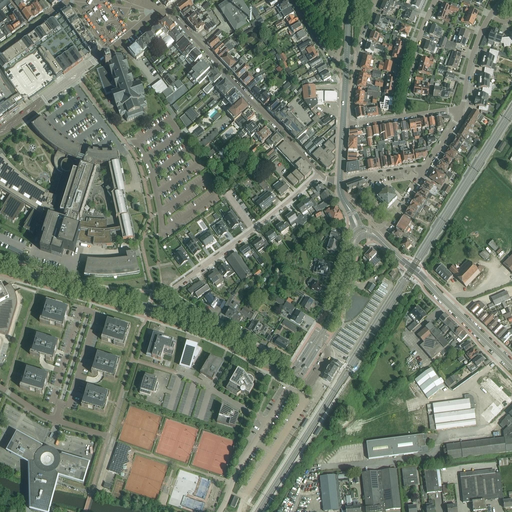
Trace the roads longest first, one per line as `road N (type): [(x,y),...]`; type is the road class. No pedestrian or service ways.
road 1 (residential): [(319,173),(158,8)]
road 2 (residential): [(61,402),(52,400),(55,387),(80,307),(89,309),(97,312),(69,405)]
road 3 (residential): [(162,309),(171,288),(319,173)]
road 4 (tertiary): [(511,365),(377,237)]
road 5 (tertiary): [(293,372),(335,310),(359,231)]
road 6 (residential): [(400,117),(434,0)]
road 7 (tertiary): [(116,300),(0,264)]
